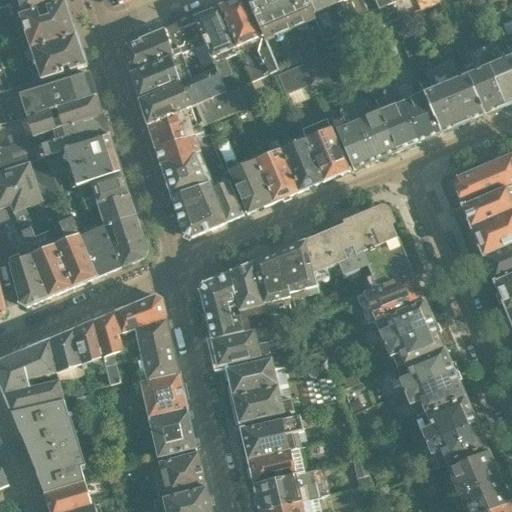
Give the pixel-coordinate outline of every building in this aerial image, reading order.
[(0,0),(0,9),(11,6),(18,3),(23,16),(66,3),(64,0),(0,0)] [(106,0),(108,4),(109,6),(110,8),(112,9),(113,9),(114,9),(115,9),(116,8),(117,8),(135,0),(106,0)] [(265,44),(245,0),(237,0),(220,7),(239,55),(250,83),(251,83),(252,83),(279,72),(267,43),(265,44)] [(298,30),(285,0),(245,0),(265,44),(267,43),(298,30)] [(285,0),(298,30),(315,22),(316,22),(314,16),(313,15),(307,0),(285,0)] [(346,25),(345,25),(334,0),(307,0),(313,15),(314,16),(316,22),(315,22),(328,52),(353,41),(346,25)] [(375,32),(368,16),(361,0),(334,0),(345,25),(346,25),(353,41),(375,32)] [(361,0),(368,16),(375,32),(399,22),(389,0),(361,0)] [(421,12),(416,0),(389,0),(399,22),(421,12)] [(444,3),(443,0),(416,0),(421,12),(444,3)] [(15,18),(23,16),(18,3),(11,6),(15,18)] [(23,16),(20,17),(23,26),(25,33),(30,48),(35,63),(41,80),(41,81),(86,66),(69,12),(66,3),(23,16)] [(220,7),(193,18),(205,45),(215,69),(220,82),(232,77),(226,61),(239,55),(220,7)] [(124,54),(131,75),(205,45),(193,18),(128,46),(124,54)] [(16,29),(18,35),(25,33),(23,26),(16,29)] [(30,48),(25,33),(18,35),(23,50),(30,48)] [(382,33),(374,36),(379,49),(383,59),(391,55),(382,33)] [(363,56),(379,49),(374,36),(358,43),(363,56)] [(205,45),(131,75),(139,100),(215,69),(205,45)] [(350,46),(329,55),(335,67),(355,58),(350,46)] [(336,131),(354,171),(375,162),(398,153),(419,144),(441,134),(463,125),(484,116),(506,107),(511,104),(511,57),(511,58),(502,62),(496,48),(492,46),(482,50),(473,54),(471,58),(477,72),(467,77),(459,80),(452,65),(449,64),(438,68),(428,73),(427,77),(433,91),(425,95),(415,98),(409,84),(405,83),(395,87),(385,91),(384,95),(385,99),(376,103),(377,105),(368,109),(366,102),(361,101),(351,105),(341,109),(340,113),(346,127),(336,131)] [(28,65),(35,63),(30,48),(23,50),(28,65)] [(310,59),(318,56),(315,48),(307,51),(310,59)] [(291,67),(303,62),(300,54),(287,60),(291,67)] [(325,84),(315,61),(307,64),(317,87),(325,84)] [(33,82),(41,80),(35,63),(28,65),(33,82)] [(278,76),(286,95),(312,84),(304,65),(278,76)] [(215,69),(139,100),(148,126),(187,109),(193,107),(225,93),(220,82),(215,69)] [(0,94),(9,92),(1,70),(0,70),(0,94)] [(20,96),(26,116),(96,95),(89,74),(20,96)] [(205,115),(209,124),(260,103),(252,83),(251,83),(250,83),(225,93),(193,107),(197,118),(205,115)] [(102,116),(96,95),(26,116),(33,139),(102,116)] [(187,109),(148,126),(156,150),(204,134),(206,139),(210,138),(206,126),(205,125),(193,130),(188,114),(189,114),(187,109)] [(47,157),(109,137),(102,116),(33,139),(31,139),(34,149),(38,160),(38,161),(48,158),(47,157)] [(306,141),(324,183),(351,172),(351,171),(349,171),(332,130),(306,141)] [(204,134),(156,150),(161,166),(196,154),(214,148),(210,138),(206,139),(204,134)] [(20,143),(17,135),(8,138),(10,146),(20,143)] [(110,137),(109,137),(47,157),(48,158),(55,178),(67,174),(73,189),(78,188),(79,188),(84,186),(122,174),(122,173),(110,137)] [(0,172),(30,163),(38,160),(34,149),(31,139),(20,143),(10,146),(0,149),(0,172)] [(254,163),(240,169),(227,140),(217,144),(229,173),(247,215),(272,204),(254,163)] [(280,152),(298,194),(324,183),(306,141),(280,152)] [(243,217),(214,148),(196,154),(208,185),(225,224),(243,217)] [(254,163),(272,204),(298,194),(280,152),(254,163)] [(196,154),(161,166),(171,197),(208,185),(196,154)] [(511,157),(486,169),(497,195),(508,191),(508,190),(511,188),(511,157)] [(55,178),(48,158),(38,161),(38,160),(30,163),(0,172),(0,210),(11,208),(13,214),(25,209),(63,196),(61,193),(55,178)] [(455,188),(463,207),(464,210),(497,195),(486,169),(458,180),(455,188)] [(93,209),(92,207),(129,196),(122,174),(84,186),(79,188),(78,188),(87,211),(93,209)] [(208,185),(171,197),(172,198),(184,235),(192,239),(225,225),(225,224),(208,185)] [(511,200),(508,191),(497,195),(464,210),(472,229),(479,248),(480,248),(485,259),(511,247),(511,200)] [(92,207),(101,230),(136,218),(129,196),(92,207)] [(73,289),(97,279),(80,237),(65,202),(56,206),(59,211),(55,213),(61,229),(50,233),(73,289)] [(13,214),(11,208),(0,210),(0,225),(17,222),(13,214)] [(13,214),(17,222),(22,233),(31,256),(48,299),(73,289),(50,233),(49,233),(35,238),(31,227),(33,226),(25,209),(13,214)] [(368,268),(377,290),(412,275),(387,216),(379,213),(305,244),(313,277),(339,266),(344,278),(368,268)] [(145,259),(148,253),(136,218),(101,230),(107,231),(121,269),(122,268),(122,269),(145,259)] [(101,230),(80,237),(97,279),(121,269),(107,231),(101,230)] [(317,295),(313,277),(305,244),(279,254),(290,302),(317,295)] [(511,247),(485,259),(495,283),(511,276),(511,247)] [(289,302),(290,302),(279,254),(254,265),(266,312),(290,306),(289,302)] [(27,308),(48,299),(31,256),(10,265),(20,303),(19,304),(27,308)] [(266,314),(266,312),(254,265),(231,275),(238,304),(240,314),(246,312),(248,319),(266,314)] [(204,285),(200,292),(200,293),(212,342),(245,334),(241,318),(233,320),(229,306),(238,304),(231,275),(204,285)] [(376,323),(385,319),(384,318),(423,302),(412,275),(377,290),(364,295),(376,323)] [(511,276),(495,283),(494,284),(507,313),(511,310),(511,276)] [(143,330),(167,322),(162,301),(156,298),(135,307),(143,330)] [(379,334),(384,345),(433,325),(423,302),(384,318),(385,319),(376,323),(380,333),(379,334)] [(143,330),(135,307),(116,315),(123,337),(143,330)] [(120,338),(123,337),(116,315),(95,324),(104,360),(105,364),(110,387),(121,384),(119,374),(114,357),(125,353),(120,338)] [(141,357),(174,349),(168,322),(167,322),(143,330),(123,337),(120,338),(125,353),(127,360),(141,357)] [(104,360),(95,324),(74,333),(83,367),(82,367),(84,372),(88,370),(87,366),(104,360)] [(443,349),(433,325),(384,345),(390,359),(392,358),(396,369),(443,349)] [(245,334),(212,342),(213,343),(219,369),(276,356),(274,344),(271,345),(267,329),(245,334)] [(83,367),(74,333),(51,342),(59,375),(60,382),(71,381),(77,380),(80,379),(82,378),(85,376),(84,372),(82,367),(83,367)] [(29,351),(39,379),(59,375),(51,342),(50,342),(29,351)] [(180,375),(174,349),(141,357),(127,360),(133,386),(140,384),(147,383),(180,376),(180,375)] [(402,386),(405,394),(454,374),(443,349),(396,369),(401,380),(390,385),(392,390),(402,386)] [(39,379),(29,351),(0,363),(0,385),(4,396),(31,389),(29,382),(39,379)] [(321,375),(334,372),(330,354),(316,357),(321,375)] [(234,398),(287,385),(283,370),(284,370),(281,359),(227,371),(234,398)] [(465,399),(454,374),(405,394),(410,407),(412,406),(417,418),(465,399)] [(346,390),(360,384),(357,375),(343,381),(346,390)] [(148,418),(188,409),(188,408),(187,408),(180,376),(147,383),(140,384),(148,418)] [(31,389),(4,396),(12,413),(64,402),(60,382),(31,389)] [(288,385),(287,385),(234,398),(240,425),(294,413),(288,385)] [(96,414),(91,396),(75,400),(82,417),(96,414)] [(421,432),(426,444),(475,424),(465,399),(417,418),(423,431),(421,432)] [(64,402),(12,413),(45,495),(85,483),(80,468),(86,466),(79,446),(76,435),(75,435),(64,402)] [(353,414),(361,411),(358,402),(350,406),(353,414)] [(188,409),(148,418),(158,460),(197,450),(188,410),(188,409)] [(242,429),(249,461),(292,451),(292,452),(297,450),(300,450),(308,448),(301,417),(246,430),(246,429),(242,429)] [(486,450),(475,424),(426,444),(417,448),(428,473),(447,466),(486,450)] [(368,450),(377,446),(373,438),(365,441),(368,450)] [(353,463),(363,460),(360,449),(347,452),(350,464),(353,463)] [(297,450),(292,452),(292,451),(249,461),(250,462),(248,462),(254,486),(255,486),(297,476),(305,474),(300,450),(297,450)] [(382,456),(376,453),(369,456),(373,466),(384,461),(382,456)] [(458,496),(499,479),(488,453),(447,470),(458,496)] [(167,498),(206,488),(198,454),(159,464),(163,481),(156,483),(159,499),(163,498),(163,500),(167,499),(167,498)] [(369,477),(363,460),(353,463),(357,480),(360,491),(372,488),(369,477)] [(324,469),(305,474),(297,476),(255,486),(261,511),(267,511),(309,502),(309,503),(319,500),(331,498),(324,469)] [(0,490),(8,487),(1,470),(0,470),(0,490)] [(116,471),(108,474),(111,486),(119,483),(116,471)] [(493,511),(510,505),(499,479),(458,496),(465,511),(493,511)] [(85,483),(45,495),(51,511),(72,511),(92,506),(85,483)] [(155,511),(211,511),(206,489),(206,488),(167,498),(167,499),(163,500),(154,502),(155,511)] [(321,511),(319,500),(309,503),(309,502),(267,511),(321,511)]
